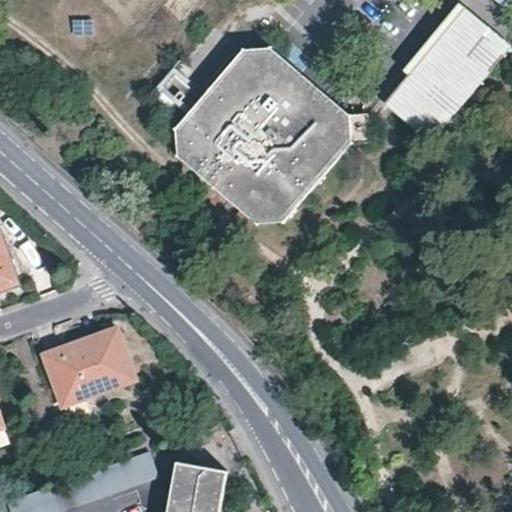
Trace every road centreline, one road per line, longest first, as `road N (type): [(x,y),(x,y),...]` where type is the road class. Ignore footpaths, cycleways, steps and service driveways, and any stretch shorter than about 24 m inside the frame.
road 1 (tertiary): [(328,511),(236,367),(139,276)]
road 2 (tertiary): [(139,276),(0,151)]
road 3 (residential): [(139,276),(0,328)]
